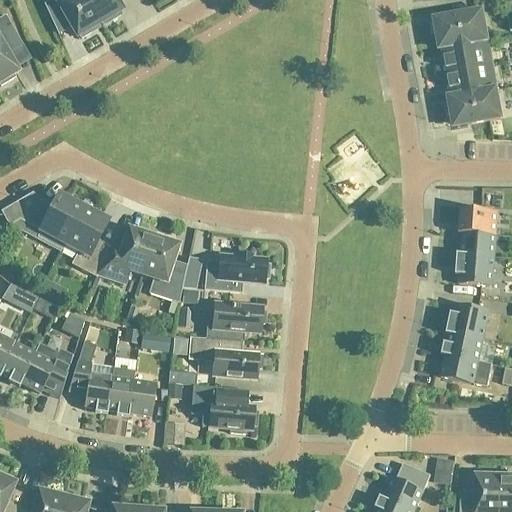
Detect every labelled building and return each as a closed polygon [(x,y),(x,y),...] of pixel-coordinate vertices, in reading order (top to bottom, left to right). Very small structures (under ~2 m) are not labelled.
[(99,24),(85,0),(49,0),(51,2),(44,6),(58,35),(71,27),(77,38),(79,36),(81,40),(92,33),(90,30),(99,24)] [(85,0),(99,24),(108,19),(110,23),(122,16),(120,13),(122,11),(116,1),(117,0),(85,0)] [(443,50),(487,42),(482,12),(453,17),(454,21),(448,22),(448,21),(435,23),(440,50),(443,50)] [(5,16),(0,19),(0,86),(0,87),(16,78),(14,75),(18,72),(9,58),(11,54),(23,47),(5,16)] [(487,42),(443,50),(447,74),(492,66),(487,42)] [(496,90),(492,66),(447,74),(452,98),(496,90)] [(496,90),(452,98),(449,99),(454,126),(467,124),(466,122),(472,121),(473,125),(501,120),(496,90)] [(350,130),(330,145),(344,164),(364,149),(350,130)] [(62,252),(84,209),(59,196),(52,210),(45,206),(41,208),(33,194),(1,213),(9,227),(19,221),(40,232),(37,239),(62,252)] [(84,209),(62,252),(66,246),(78,253),(71,265),(96,278),(113,239),(106,254),(93,248),(107,222),(84,209)] [(462,234),(496,237),(497,214),(464,211),(462,235),(462,234)] [(113,239),(96,278),(123,287),(128,274),(131,272),(141,276),(153,239),(148,237),(150,234),(133,228),(132,232),(128,231),(123,246),(119,248),(111,246),(111,245),(114,239),(113,239)] [(189,234),(186,249),(199,252),(202,236),(189,234)] [(462,235),(462,237),(461,255),(461,256),(494,258),(495,239),(496,237),(462,234),(462,235)] [(153,239),(141,276),(151,279),(153,282),(148,295),(178,304),(182,290),(188,263),(187,263),(186,265),(185,265),(185,268),(175,266),(173,263),(178,247),(174,245),(175,242),(159,237),(158,240),(153,239)] [(207,267),(204,292),(239,295),(239,286),(243,283),(264,285),(265,281),(269,281),(271,265),(266,265),(267,261),(253,260),(253,257),(238,255),(238,259),(220,257),(219,268),(207,267)] [(461,255),(460,262),(459,287),(492,290),(494,264),(494,258),(461,256),(461,255)] [(189,259),(188,263),(182,290),(196,291),(202,262),(189,259)] [(25,297),(14,291),(9,303),(20,308),(25,297)] [(198,293),(183,292),(182,305),(197,306),(198,293)] [(57,309),(39,300),(33,311),(51,320),(57,309)] [(189,339),(243,343),(244,334),(260,335),(261,325),(265,325),(266,314),(262,313),(262,309),(215,304),(213,319),(207,318),(205,340),(189,338),(189,339)] [(451,331),(450,336),(450,335),(483,342),(484,338),(489,312),(456,305),(451,331)] [(130,307),(124,327),(137,331),(139,327),(133,325),(135,319),(136,319),(139,310),(130,307)] [(56,334),(70,340),(77,324),(63,318),(56,334)] [(139,332),(126,331),(124,344),(138,346),(139,332)] [(154,353),(156,338),(141,335),(138,351),(154,353)] [(446,355),(445,356),(445,357),(478,364),(479,362),(483,342),(450,335),(450,336),(446,355)] [(0,375),(1,375),(15,345),(0,337),(0,375)] [(243,343),(189,339),(190,339),(188,359),(213,362),(211,377),(256,381),(257,370),(261,371),(262,357),(240,355),(238,351),(239,344),(243,345),(243,343)] [(76,366),(89,370),(96,347),(84,343),(76,366)] [(15,345),(1,375),(20,385),(35,355),(15,345)] [(39,346),(35,355),(20,385),(40,395),(42,391),(59,400),(73,358),(60,352),(58,355),(39,346)] [(445,357),(440,381),(473,388),(478,364),(445,357)] [(89,370),(76,366),(68,394),(86,397),(84,409),(107,412),(112,379),(89,376),(89,370)] [(113,370),(112,379),(107,412),(128,416),(133,382),(135,372),(127,371),(127,369),(122,368),(121,371),(113,370)] [(511,388),(511,370),(505,369),(501,386),(511,388)] [(169,373),(168,386),(181,387),(196,387),(196,375),(169,373)] [(133,382),(128,416),(150,419),(155,386),(133,382)] [(246,408),(247,392),(193,388),(191,412),(203,413),(202,428),(230,431),(229,435),(247,436),(247,432),(252,432),(252,428),(256,428),(258,413),(253,413),(254,408),(246,408)] [(392,479),(383,499),(384,500),(410,511),(415,511),(430,476),(403,465),(396,481),(392,479)] [(0,478),(0,511),(18,511),(20,509),(19,509),(10,505),(8,501),(15,484),(12,483),(14,479),(2,474),(0,478)] [(500,511),(501,478),(475,477),(475,495),(472,497),(461,497),(460,511),(500,511)] [(511,511),(511,478),(501,478),(500,511),(511,511)] [(20,509),(18,511),(59,511),(63,498),(38,492),(34,509),(30,511),(20,509)] [(63,498),(59,511),(86,511),(88,505),(63,498)] [(382,503),(377,511),(410,511),(383,500),(384,500),(383,499),(382,503)]
